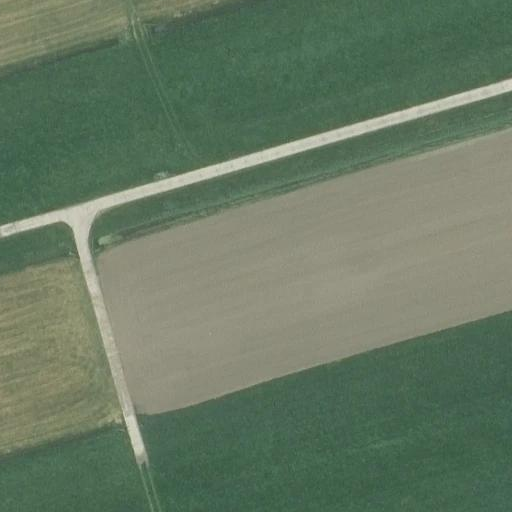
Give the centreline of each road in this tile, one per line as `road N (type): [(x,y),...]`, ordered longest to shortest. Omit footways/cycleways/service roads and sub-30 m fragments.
road 1 (track): [(511,86),(0,232)]
road 2 (track): [(74,211),(141,457)]
